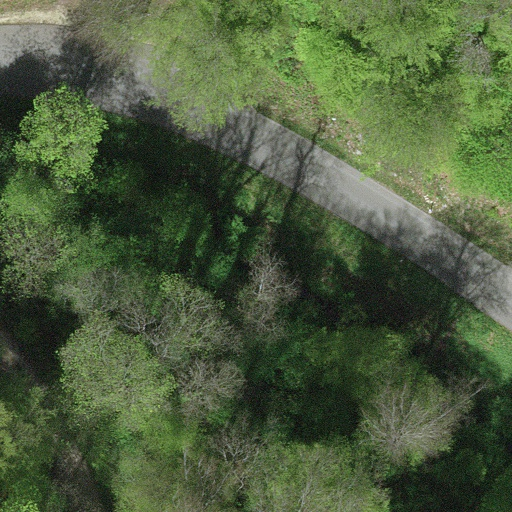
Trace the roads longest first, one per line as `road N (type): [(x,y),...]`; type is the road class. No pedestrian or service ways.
road 1 (tertiary): [(511,295),(363,199),(208,115),(128,79),(0,57)]
road 2 (track): [(91,511),(19,362),(0,342)]
